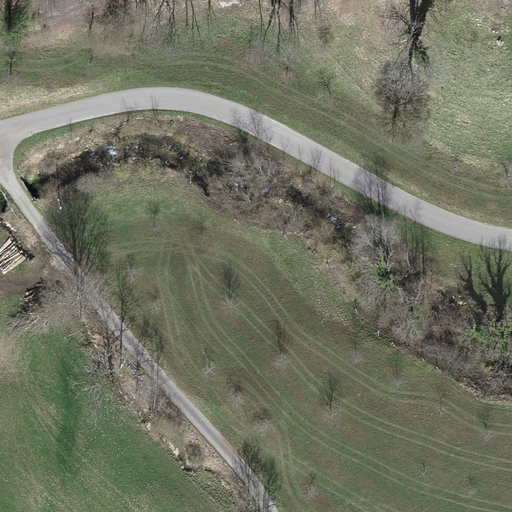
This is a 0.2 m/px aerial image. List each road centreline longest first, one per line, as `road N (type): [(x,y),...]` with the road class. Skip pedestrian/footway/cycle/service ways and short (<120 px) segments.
road 1 (tertiary): [(0,133),(140,99),(202,102),(371,188),(511,239)]
road 2 (unclassified): [(269,511),(132,347),(0,161)]
